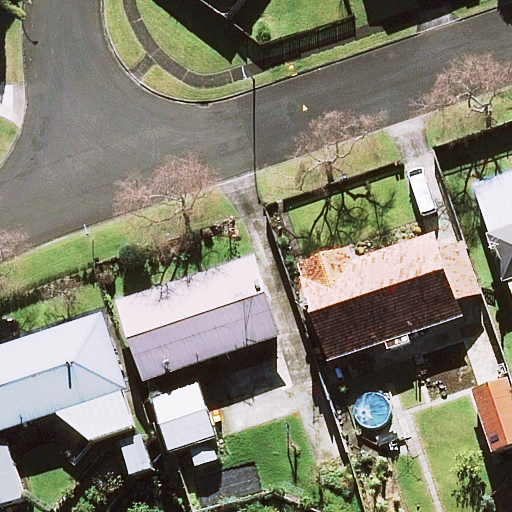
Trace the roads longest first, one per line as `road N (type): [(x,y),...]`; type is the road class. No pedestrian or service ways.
road 1 (residential): [(95,170),(511,35)]
road 2 (residential): [(95,170),(73,90),(82,0)]
